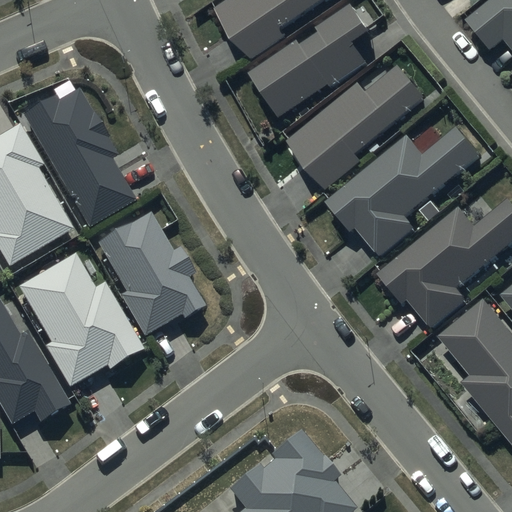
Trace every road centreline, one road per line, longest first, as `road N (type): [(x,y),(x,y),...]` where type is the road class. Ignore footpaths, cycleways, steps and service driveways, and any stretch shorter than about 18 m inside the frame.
road 1 (residential): [(311,320),(203,152),(124,0)]
road 2 (residential): [(61,511),(311,320)]
road 3 (residential): [(470,511),(311,320)]
road 4 (residential): [(415,0),(511,119)]
